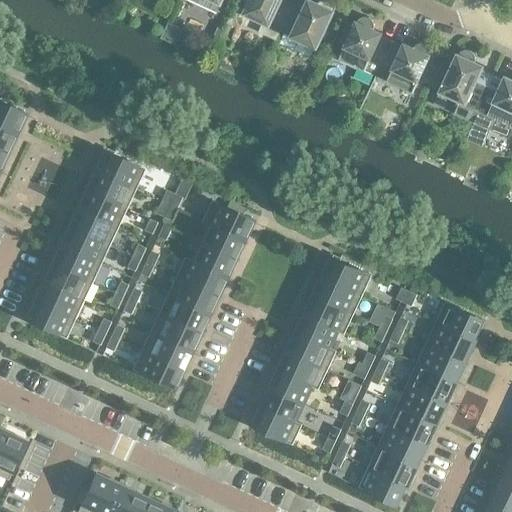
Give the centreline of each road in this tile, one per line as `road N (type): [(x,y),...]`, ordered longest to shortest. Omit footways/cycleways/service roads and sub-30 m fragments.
road 1 (residential): [(184,476),(0,390)]
road 2 (residential): [(184,476),(255,312)]
